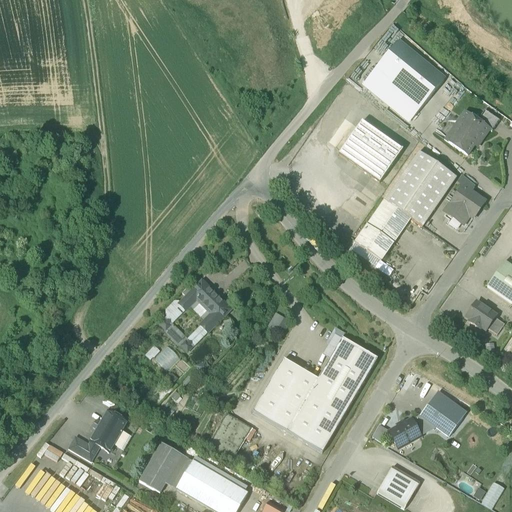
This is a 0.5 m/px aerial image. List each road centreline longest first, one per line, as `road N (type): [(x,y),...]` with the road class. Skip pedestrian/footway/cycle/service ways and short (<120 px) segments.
road 1 (residential): [(260,177),(0,476)]
road 2 (tertiary): [(405,0),(267,158),(260,177)]
road 3 (tertiary): [(412,331),(328,267),(260,177)]
road 4 (unclassified): [(313,511),(417,335)]
road 5 (unclassified): [(412,331),(511,188)]
